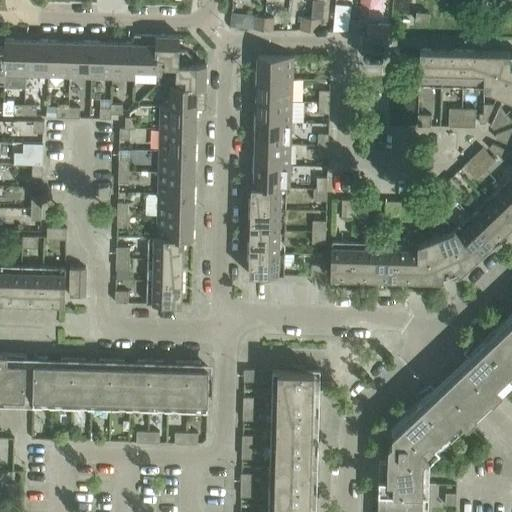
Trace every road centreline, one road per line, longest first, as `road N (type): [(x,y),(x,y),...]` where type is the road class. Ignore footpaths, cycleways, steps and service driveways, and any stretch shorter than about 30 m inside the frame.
road 1 (residential): [(222,312),(226,40),(344,42),(342,159),(454,163)]
road 2 (residential): [(430,348),(400,318),(222,312)]
road 3 (residential): [(13,15),(204,19),(211,0)]
road 4 (residential): [(349,511),(356,415),(430,348)]
road 5 (residential): [(222,312),(198,327),(97,325)]
